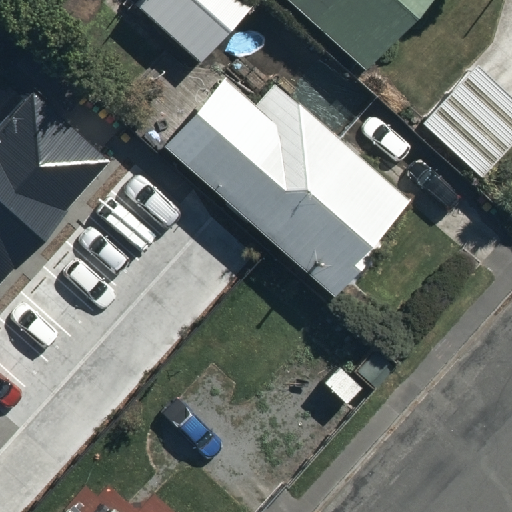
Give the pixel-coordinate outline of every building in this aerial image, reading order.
[(148,0),(134,16),(194,68),(253,0),(148,0)] [(271,0),(355,73),(418,0),(271,0)] [(511,107),(471,69),(415,128),(475,184),(511,144),(511,107)] [(152,150),(324,301),(369,250),(363,244),(395,208),(264,93),(247,112),(212,81),(152,150)] [(30,89),(0,122),(0,275),(106,157),(30,89)] [(36,311),(96,249),(129,214),(95,181),(61,217),(65,220),(12,277),(13,279),(8,285),(36,311)]
